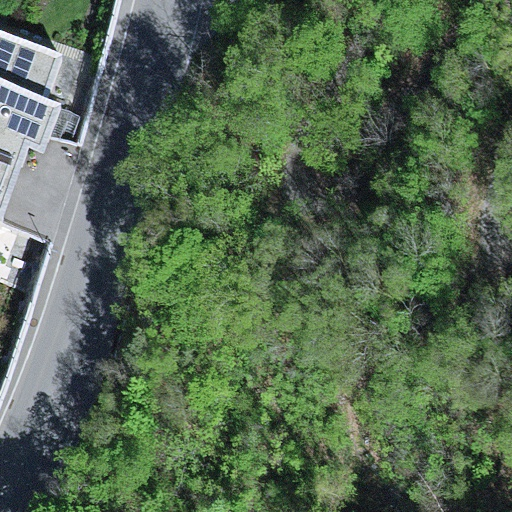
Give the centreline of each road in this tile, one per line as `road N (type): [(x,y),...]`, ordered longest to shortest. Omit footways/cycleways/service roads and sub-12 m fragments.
road 1 (tertiary): [(163,0),(126,157),(0,507)]
road 2 (track): [(466,0),(452,43),(411,104),(344,190),(324,194),(300,176),(299,153),(369,52),(389,0)]
road 3 (track): [(511,251),(495,250),(485,232),(487,183),(511,137)]
